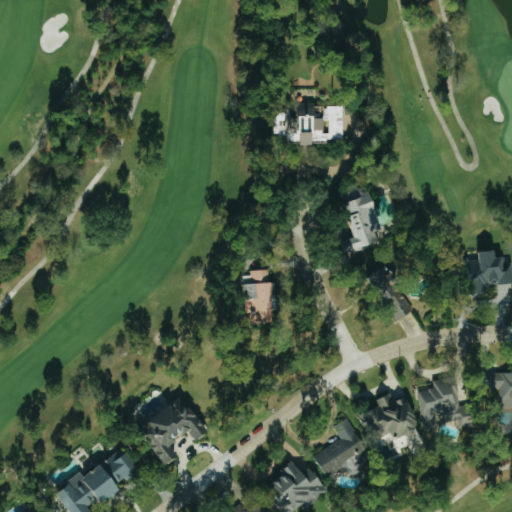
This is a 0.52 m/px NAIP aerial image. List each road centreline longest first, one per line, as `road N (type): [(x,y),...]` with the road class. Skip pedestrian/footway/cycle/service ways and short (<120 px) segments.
road 1 (tertiary): [(511,332),(440,336),(365,361),(166,511)]
road 2 (residential): [(365,361),(305,238),(303,197)]
